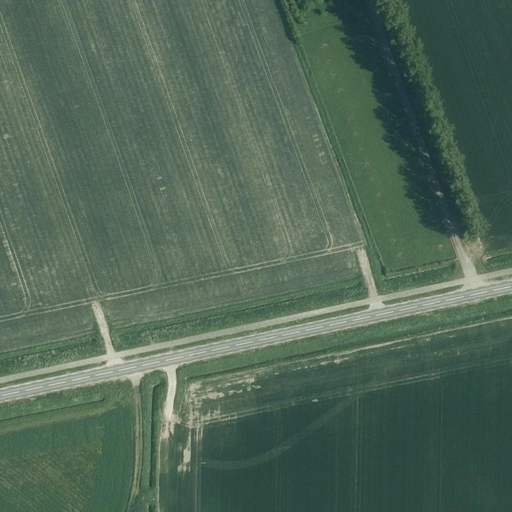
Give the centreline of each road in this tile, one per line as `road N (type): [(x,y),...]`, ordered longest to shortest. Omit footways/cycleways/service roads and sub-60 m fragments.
road 1 (secondary): [(0,396),(511,287)]
road 2 (track): [(166,511),(170,360)]
road 3 (track): [(130,511),(138,434),(135,387),(125,369)]
